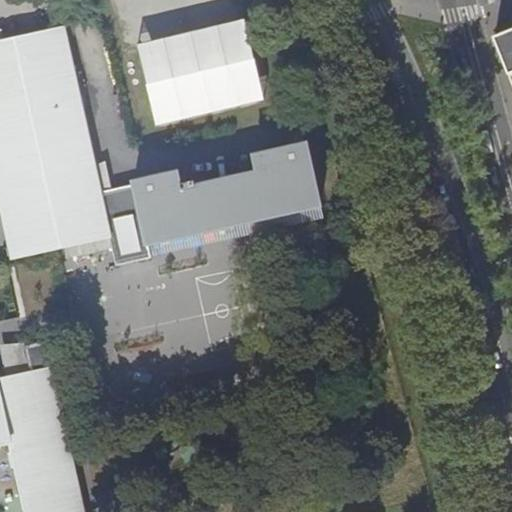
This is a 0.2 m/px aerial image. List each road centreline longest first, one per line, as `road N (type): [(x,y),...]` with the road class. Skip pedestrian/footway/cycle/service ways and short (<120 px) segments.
road 1 (secondary): [(365,0),(431,147),(511,406)]
road 2 (secondary): [(511,245),(458,0)]
